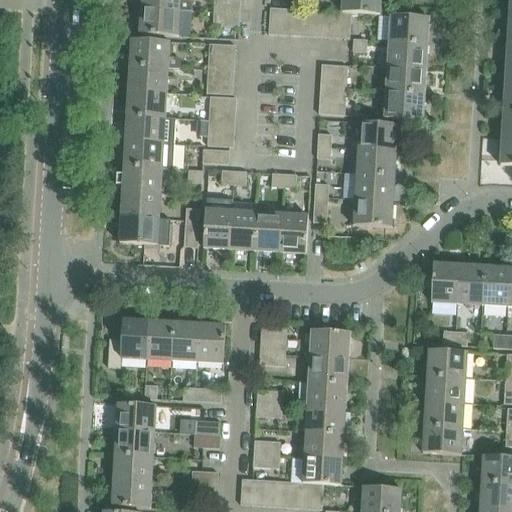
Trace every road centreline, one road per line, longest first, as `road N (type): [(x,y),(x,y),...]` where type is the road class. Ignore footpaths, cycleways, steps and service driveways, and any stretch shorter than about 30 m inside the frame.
road 1 (residential): [(511,205),(460,211),(355,293),(48,278)]
road 2 (residential): [(48,278),(64,0)]
road 3 (residential): [(11,511),(34,417),(48,278)]
